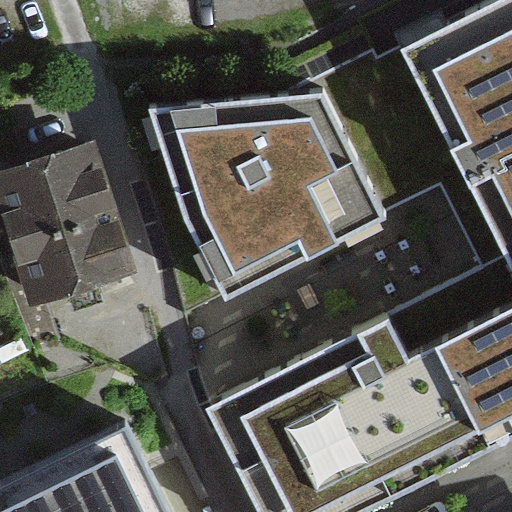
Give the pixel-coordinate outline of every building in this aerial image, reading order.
[(511,291),(433,332),(488,439),(511,426),(511,0),(470,0),(397,37),(511,264),(511,291)] [(323,82),(268,97),(150,109),(183,216),(225,295),(385,209),(323,82)] [(90,139),(0,167),(0,204),(29,295),(130,263),(110,202),(90,139)] [(342,511),(488,439),(433,332),(404,346),(386,311),(203,404),(257,511),(342,511)] [(0,511),(179,511),(127,401),(0,462),(0,511)]
